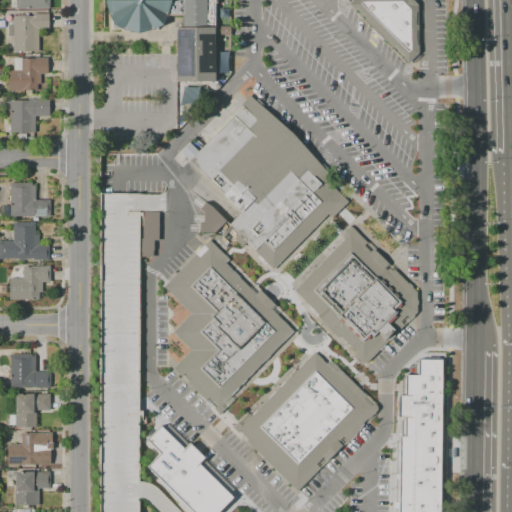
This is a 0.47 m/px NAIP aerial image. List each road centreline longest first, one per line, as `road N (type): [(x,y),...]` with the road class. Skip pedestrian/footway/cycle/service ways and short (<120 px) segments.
road 1 (residential): [(77,0),(77,511)]
road 2 (primary): [(473,0),(473,337)]
road 3 (primary): [(511,343),(508,153)]
road 4 (primary): [(508,153),(506,6)]
road 5 (primary): [(473,337),(470,482)]
